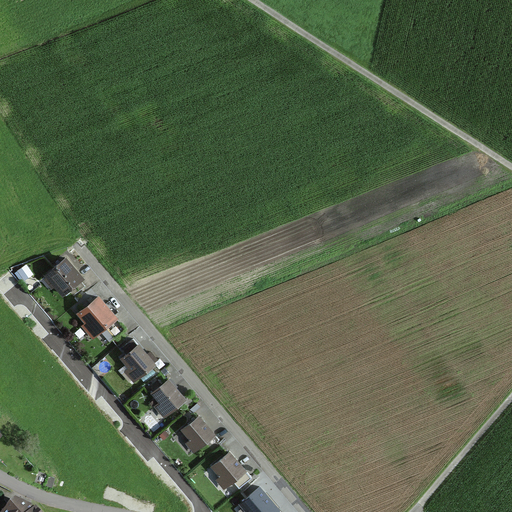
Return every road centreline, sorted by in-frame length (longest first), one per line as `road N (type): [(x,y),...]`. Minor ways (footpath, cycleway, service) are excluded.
road 1 (residential): [(302,511),(77,243)]
road 2 (track): [(243,0),(511,171)]
road 3 (residential): [(6,277),(200,511)]
road 4 (track): [(411,511),(511,396)]
